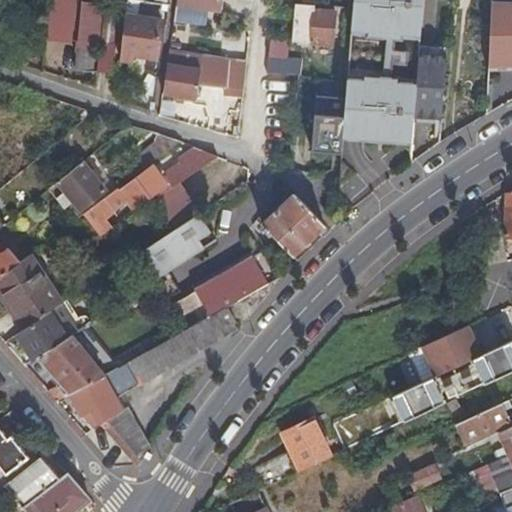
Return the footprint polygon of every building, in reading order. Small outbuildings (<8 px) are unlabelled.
[(74,0),(50,0),(47,36),(70,39),(74,0)] [(221,10),(221,0),(175,0),(175,3),(221,10)] [(419,41),(422,0),(353,0),(353,7),(350,36),(419,41)] [(160,20),(162,4),(156,3),(139,1),(137,17),(125,16),(119,60),(133,62),(135,50),(141,51),(141,55),(156,59),(162,20),(160,20)] [(320,11),(321,5),(296,3),(295,14),(299,15),(297,41),(333,44),(335,12),(320,11)] [(496,13),(494,61),(511,61),(511,3),(508,4),(508,13),(496,13)] [(99,14),(82,13),(77,69),(93,70),(99,14)] [(43,31),(30,29),(28,51),(41,52),(43,31)] [(268,57),(287,58),(288,42),(270,41),(268,57)] [(190,97),(192,83),(223,87),(227,88),(226,91),(241,93),(241,90),(244,73),(245,60),(169,48),(163,93),(190,97)] [(114,53),(100,51),(98,71),(112,73),(114,53)] [(287,58),(268,57),(266,73),(298,75),(300,58),(287,58)] [(416,81),(413,117),(440,119),(444,59),(418,57),(416,81)] [(347,82),(341,139),(411,145),(413,117),(416,81),(347,75),(347,82)] [(133,159),(141,170),(180,141),(161,135),(157,141),(133,159)] [(166,185),(169,183),(172,187),(178,182),(217,156),(201,149),(194,146),(156,172),(151,165),(118,190),(119,191),(96,208),(94,205),(83,214),(99,237),(111,228),(104,218),(127,201),(132,209),(149,196),(150,197),(158,191),(166,185)] [(80,210),(105,190),(82,161),(57,181),(63,189),(54,197),(60,203),(63,207),(72,200),(80,210)] [(172,187),(154,199),(174,229),(197,214),(198,213),(178,182),(172,187)] [(324,225),(295,194),(262,226),(292,256),(307,241),(324,225)] [(511,195),(504,196),(487,206),(483,268),(506,262),(502,237),(508,237),(508,242),(511,242),(511,195)] [(174,229),(137,253),(153,279),(214,240),(197,214),(174,229)] [(0,276),(18,263),(7,249),(0,254),(0,276)] [(194,290),(209,317),(275,280),(260,253),(194,290)] [(0,293),(23,327),(61,303),(29,254),(18,263),(0,276),(0,293)] [(132,316),(164,295),(154,280),(122,301),(132,316)] [(15,333),(32,359),(38,355),(70,334),(91,321),(90,320),(82,325),(66,299),(61,303),(23,327),(15,333)] [(468,327),(408,355),(422,383),(481,355),(468,327)] [(206,346),(188,329),(187,329),(104,375),(66,396),(92,426),(101,422),(139,464),(150,447),(125,407),(123,409),(116,397),(206,346)] [(58,387),(66,396),(104,375),(70,334),(38,355),(61,382),(59,384),(58,387)] [(456,425),(463,441),(484,432),(485,434),(505,426),(506,429),(511,426),(511,417),(510,420),(506,410),(511,407),(509,399),(456,425)] [(283,434),(288,446),(318,432),(313,420),(283,434)] [(511,426),(506,429),(499,433),(508,455),(511,463),(511,426)] [(0,464),(8,475),(29,458),(12,435),(8,438),(0,427),(0,464)] [(288,446),(300,472),(330,458),(318,432),(288,446)] [(489,463),(500,494),(511,489),(511,463),(508,455),(489,463)] [(61,480),(42,458),(11,483),(29,504),(61,480)] [(435,464),(408,476),(414,491),(442,478),(435,464)] [(27,511),(79,511),(92,501),(81,488),(68,474),(61,480),(29,504),(25,507),(27,511)] [(511,511),(511,489),(500,494),(507,511),(511,511)] [(269,511),(260,491),(232,504),(235,511),(269,511)] [(386,510),(386,511),(425,511),(419,495),(386,510)]
